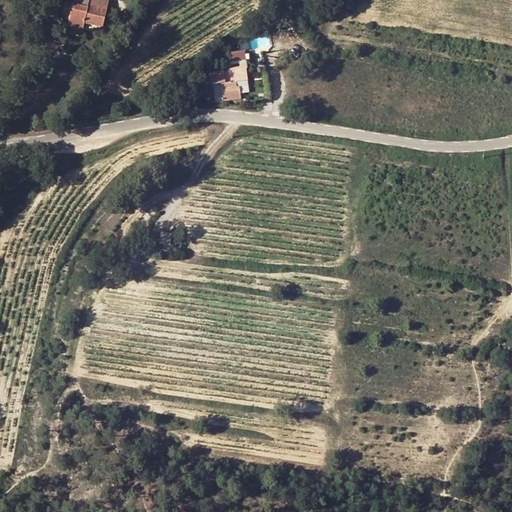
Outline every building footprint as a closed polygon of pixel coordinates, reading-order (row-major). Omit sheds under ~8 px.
[(91,10),(92,7),(94,1),(90,0),(75,0),(74,6),(91,10)] [(113,0),(94,0),(94,1),(92,7),(111,11),(113,0)] [(92,7),(91,10),(74,6),(70,5),(66,21),(73,23),(71,30),(86,33),(88,26),(106,30),(111,11),(92,7)] [(86,33),(71,30),(70,36),(85,40),(86,33)] [(247,78),(245,66),(234,68),(235,74),(227,75),(228,81),(221,82),(224,100),(239,98),(237,80),(247,78)] [(160,236),(158,244),(170,246),(171,237),(160,236)] [(507,354),(508,344),(498,342),(496,353),(507,354)]
